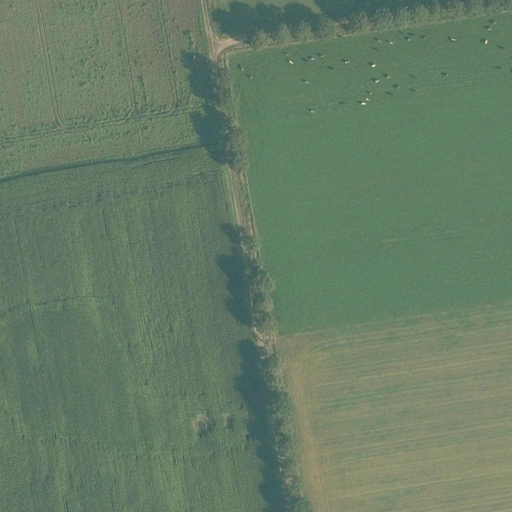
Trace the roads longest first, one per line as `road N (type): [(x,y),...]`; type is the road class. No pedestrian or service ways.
road 1 (track): [(289,511),(209,44)]
road 2 (track): [(209,44),(505,0)]
